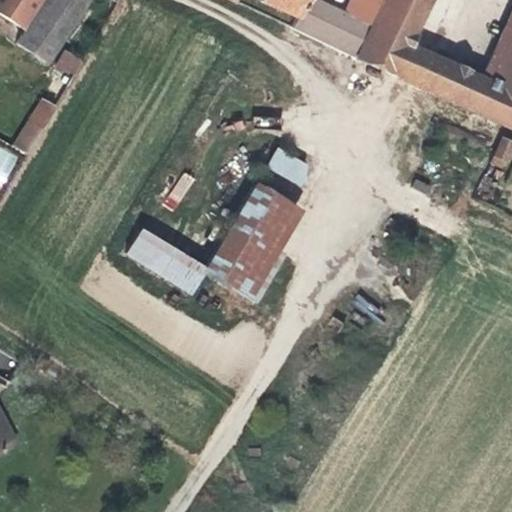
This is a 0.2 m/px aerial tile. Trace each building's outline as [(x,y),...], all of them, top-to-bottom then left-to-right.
[(0,0),(0,15),(20,28),(37,0),(0,0)] [(44,64),(85,0),(43,0),(14,44),(44,64)] [(228,0),(234,3),(235,0),(259,0),(258,3),(293,19),(303,0),(228,0)] [(355,59),(370,26),(314,0),(303,0),(293,19),(289,27),(355,59)] [(425,0),(382,0),(376,14),(370,26),(355,59),(391,76),(406,46),(425,6),(424,3),(425,0)] [(376,14),(382,0),(367,0),(364,8),(376,14)] [(511,0),(478,78),(511,93),(511,0)] [(47,67),(0,40),(0,70),(34,90),(47,67)] [(423,91),(437,60),(406,46),(391,76),(423,91)] [(70,78),(83,62),(66,48),(53,65),(70,78)] [(511,130),(511,93),(478,78),(437,60),(423,91),(511,130)] [(24,155),(53,107),(39,99),(10,147),(24,155)] [(505,161),(511,145),(511,142),(500,137),(491,155),(505,161)] [(275,147),(265,169),(301,186),(311,164),(275,147)] [(173,210),(194,179),(184,172),(163,203),(173,210)] [(425,195),(429,188),(414,180),(410,187),(425,195)] [(252,301),(278,258),(271,253),(298,211),(252,184),(201,271),(252,301)] [(201,271),(137,231),(124,254),(187,293),(201,271)] [(43,373),(48,365),(36,358),(31,365),(43,373)] [(0,451),(14,444),(0,417),(0,451)]
